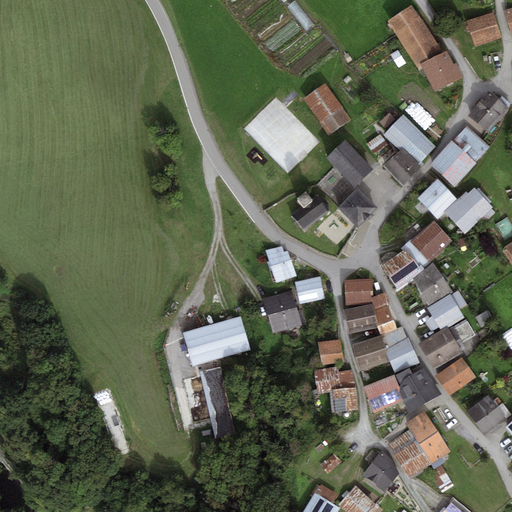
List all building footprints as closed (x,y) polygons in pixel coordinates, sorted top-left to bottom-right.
[(298,4),(290,8),(305,32),(312,28),(298,4)] [(411,10),(390,24),(418,68),(440,53),(411,10)] [(492,16),(468,25),(476,47),(500,38),(492,16)] [(453,68),(446,55),(422,67),(435,92),(461,79),(455,67),(453,68)] [(325,84),(303,99),(329,136),(351,121),(325,84)] [(506,110),(488,96),(470,120),(488,134),(506,110)] [(434,148),(403,119),(386,137),(400,150),(402,147),(419,164),(434,148)] [(466,129),(432,167),(454,187),(488,149),(466,129)] [(388,145),(381,134),(367,144),(374,154),(388,145)] [(345,140),(326,158),(355,187),(373,169),(345,140)] [(402,147),(400,150),(383,166),(403,185),(422,167),(419,164),(402,147)] [(437,183),(419,200),(437,219),(455,201),(437,183)] [(358,187),(337,208),(357,228),(378,208),(358,187)] [(474,191),(448,215),(465,233),(491,209),(474,191)] [(303,207),(292,216),(304,231),(329,212),(328,204),(324,198),(316,196),(312,200),(306,193),(297,200),(303,207)] [(503,236),(511,232),(511,227),(509,220),(499,225),(503,236)] [(434,224),(412,244),(430,262),(450,242),(434,224)] [(430,262),(412,244),(405,253),(418,270),(430,262)] [(281,249),(268,253),(277,282),(295,277),(287,253),(283,255),(281,249)] [(405,253),(382,269),(396,287),(418,270),(405,253)] [(432,267),(414,282),(429,305),(450,293),(432,267)] [(319,280),(296,285),(301,305),(323,300),(319,280)] [(371,282),(347,283),(348,305),(372,303),(371,282)] [(290,295),(265,303),(274,333),(300,325),(290,295)] [(385,296),(373,300),(376,309),(388,305),(385,296)] [(449,298),(429,310),(441,331),(461,318),(449,298)] [(371,307),(345,313),(350,333),(375,328),(371,307)] [(387,308),(373,313),(382,335),(396,330),(387,308)] [(239,320),(186,336),(195,365),(248,350),(239,320)] [(401,329),(383,338),(387,350),(406,338),(401,329)] [(447,331),(420,346),(433,370),(460,354),(447,331)] [(511,332),(502,339),(511,354),(511,332)] [(381,340),(354,347),(361,371),(388,363),(381,340)] [(408,341),(387,352),(396,374),(418,364),(408,341)] [(339,342),(320,345),(323,365),(342,362),(339,342)] [(461,361),(437,379),(450,396),(474,379),(461,361)] [(417,369),(394,381),(411,411),(438,397),(425,372),(420,375),(417,369)] [(219,370),(203,374),(216,437),(232,433),(219,370)] [(337,370),(316,374),(319,395),(354,388),(351,372),(338,375),(337,370)] [(392,378),(365,390),(375,413),(402,401),(392,378)] [(333,414),(357,411),(355,392),(331,394),(333,414)] [(491,396),(470,413),(487,434),(508,417),(491,396)] [(424,411),(405,424),(409,430),(431,464),(450,452),(424,411)] [(409,430),(388,444),(409,478),(431,464),(409,430)] [(382,455),(365,477),(385,492),(397,475),(390,461),(382,455)] [(333,456),(322,466),(328,473),(339,463),(333,456)] [(441,467),(431,473),(442,492),(452,486),(441,467)] [(321,487),(306,511),(336,511),(338,510),(330,506),(336,496),(321,487)] [(356,491),(342,507),(347,511),(368,511),(373,506),(356,491)]
